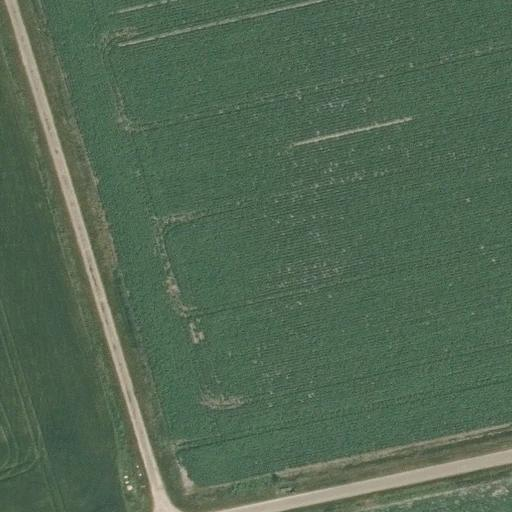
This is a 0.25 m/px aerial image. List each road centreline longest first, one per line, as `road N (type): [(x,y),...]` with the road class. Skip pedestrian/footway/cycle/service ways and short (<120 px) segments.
road 1 (unclassified): [(163,511),(8,0)]
road 2 (unclassified): [(243,511),(511,455)]
